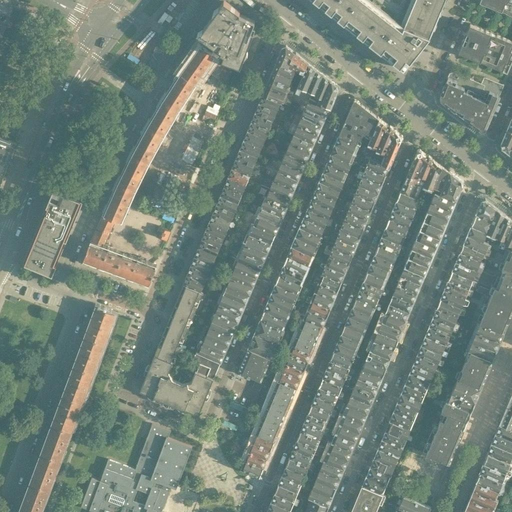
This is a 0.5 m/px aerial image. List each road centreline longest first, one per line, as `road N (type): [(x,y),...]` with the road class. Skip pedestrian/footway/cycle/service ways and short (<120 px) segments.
road 1 (residential): [(355,69),(205,422),(128,392),(150,319),(145,310)]
road 2 (residential): [(255,511),(417,117)]
road 3 (residential): [(481,166),(339,511)]
road 4 (residential): [(145,310),(218,133),(240,115),(283,9)]
road 5 (residential): [(56,291),(107,165),(209,0)]
road 6 (tertiary): [(12,245),(66,107),(114,38)]
road 7 (residential): [(81,300),(2,511)]
road 8 (tertiary): [(92,35),(2,241)]
road 9 (residential): [(441,511),(511,343)]
road 10 (residential): [(417,117),(464,0)]
